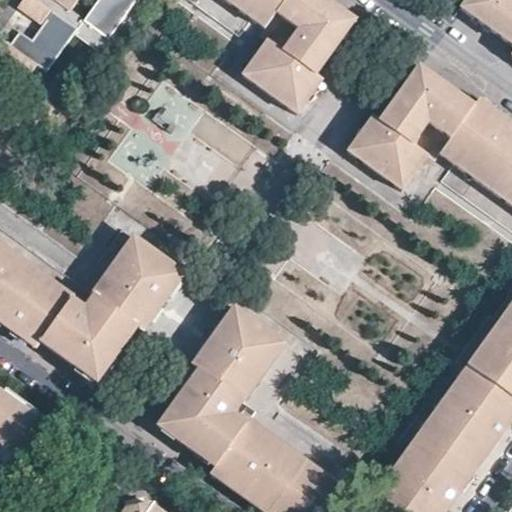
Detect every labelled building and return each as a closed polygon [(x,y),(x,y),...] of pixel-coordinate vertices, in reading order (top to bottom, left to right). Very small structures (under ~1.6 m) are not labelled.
[(76,0),(19,0),(14,8),(39,27),(29,41),(18,34),(8,47),(2,43),(0,46),(0,82),(15,94),(36,67),(44,73),(74,34),(98,51),(134,0),(97,0),(81,23),(67,13),(76,0)] [(223,0),(265,30),(267,42),(242,76),(297,116),(310,97),(322,80),(316,76),(346,34),(355,22),(329,3),(325,0),(223,0)] [(511,0),(466,0),(460,10),(511,47),(511,54),(511,56),(511,55),(511,0)] [(361,134),(347,152),(402,192),(428,157),(439,155),(440,156),(480,101),(479,100),(474,107),(418,67),(411,77),(379,121),(373,117),(361,134)] [(119,164),(140,185),(165,161),(145,141),(155,132),(124,100),(112,113),(133,134),(124,143),(132,151),(119,164)] [(486,105),(480,101),(440,156),(446,160),(453,165),(492,110),(486,105)] [(511,124),(492,110),(453,165),(511,207),(511,124)] [(0,323),(36,349),(40,342),(62,358),(97,383),(136,328),(143,332),(165,301),(184,275),(142,245),(133,238),(92,296),(94,297),(85,310),(71,300),(72,298),(0,246),(0,323)] [(511,306),(372,501),(376,504),(386,511),(445,511),(495,443),(511,419),(511,306)] [(285,345),(235,307),(211,340),(192,366),(199,371),(178,399),(158,427),(214,468),(210,474),(213,477),(262,511),(355,511),(362,503),(249,422),(246,425),(233,415),(242,402),(243,403),(285,345)] [(0,465),(3,467),(13,456),(21,461),(30,449),(48,424),(0,390),(0,465)]
